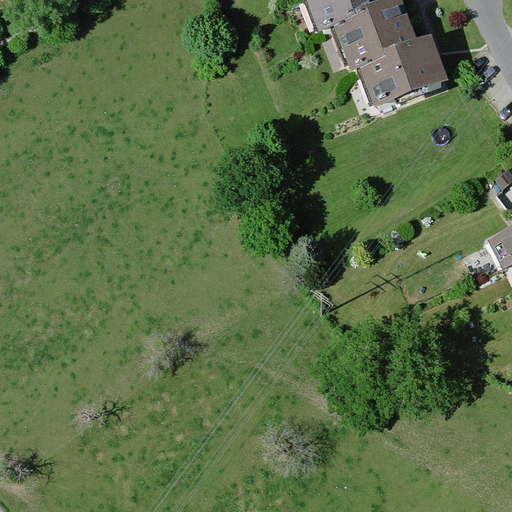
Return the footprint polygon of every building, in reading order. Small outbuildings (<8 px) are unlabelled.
[(292,0),(296,8),(304,5),(317,0),(292,0)] [(317,0),(304,5),(319,43),(334,38),(391,15),(385,0),(317,0)] [(391,15),(334,38),(351,82),(360,79),(418,56),(400,12),(391,15)] [(418,56),(360,79),(375,119),(446,91),(430,51),(418,56)] [(511,236),(487,249),(501,275),(511,269),(511,236)] [(129,429),(123,420),(116,426),(122,434),(129,429)]
